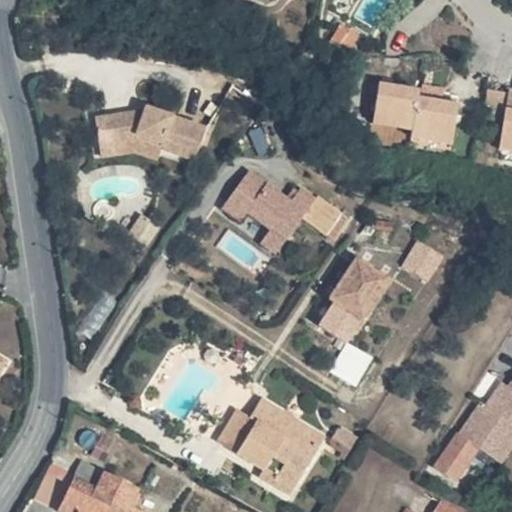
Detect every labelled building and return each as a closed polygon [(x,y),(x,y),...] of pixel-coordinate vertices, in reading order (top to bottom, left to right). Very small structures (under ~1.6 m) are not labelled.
[(228,0),(212,0),(219,8),(221,6),(228,0)] [(225,12),(221,6),(219,8),(210,15),(215,21),(225,12)] [(359,34),(342,24),(334,37),(351,47),(359,34)] [(441,91),(377,81),(371,123),(414,129),(413,136),(455,142),(460,105),(439,102),(441,91)] [(511,144),(511,85),(511,89),(490,84),(483,115),(504,119),(501,143),(511,144)] [(171,133),(108,110),(104,121),(86,114),(56,121),(62,147),(95,141),(123,151),(160,165),(171,133)] [(273,148),(264,125),(252,130),(261,153),(273,148)] [(123,151),(95,141),(62,147),(64,159),(92,153),(118,163),(123,151)] [(294,198),(252,168),(223,207),(242,221),(249,211),(272,227),(263,241),(278,252),(304,216),(318,197),(303,186),(294,198)] [(318,197),(304,216),(328,233),(345,210),(320,193),(318,197)] [(161,225),(145,215),(131,237),(147,247),(161,225)] [(420,240),(406,263),(431,278),(445,255),(420,240)] [(388,276),(360,258),(328,309),(356,327),(388,276)] [(105,289),(81,327),(95,337),(120,299),(105,289)] [(346,341),(333,372),(361,383),(374,351),(346,341)] [(480,400),(462,433),(481,445),(503,458),(511,443),(511,380),(509,386),(495,409),(488,405),(480,400)] [(509,386),(502,382),(488,405),(495,409),(509,386)] [(326,434),(262,396),(250,416),(256,420),(238,450),(265,465),(261,473),(293,492),(326,434)] [(250,416),(238,409),(220,439),(238,450),(256,420),(250,416)] [(342,424),(332,442),(350,453),(361,435),(342,424)] [(481,445),(462,433),(441,465),(459,478),(481,445)] [(105,470),(84,460),(78,473),(98,484),(105,470)] [(139,487),(105,470),(98,484),(78,473),(61,509),(67,511),(151,511),(132,502),(139,487)] [(431,511),(419,511),(410,506),(406,511),(463,511),(443,502),(438,499),(431,511)]
